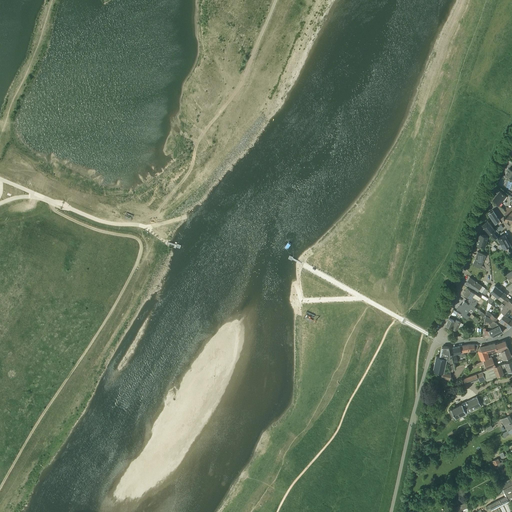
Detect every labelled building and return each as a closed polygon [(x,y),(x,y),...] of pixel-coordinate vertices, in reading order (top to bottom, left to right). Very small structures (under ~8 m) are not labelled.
[(500,206),(507,197),(500,191),(493,200),(500,206)] [(511,222),(511,211),(510,211),(506,210),(505,214),(504,214),(504,216),(503,216),(503,218),(504,218),(504,221),(506,221),(506,222),(508,223),(508,222),(510,222),(511,222)] [(493,211),(488,214),(495,223),(499,220),(493,211)] [(482,225),(491,236),(493,234),(493,233),(494,232),(493,232),(495,230),(487,220),(482,225)] [(491,236),(493,237),(494,239),(499,244),(501,244),(501,243),(508,239),(505,234),(498,238),(497,237),(497,236),(494,232),(493,233),(493,234),(491,236)] [(476,245),(484,247),(488,236),(479,234),(476,245)] [(511,256),(511,255),(511,252),(509,250),(508,250),(506,247),(511,245),(508,239),(501,243),(501,244),(503,249),(511,256)] [(472,264),(480,268),(486,255),(478,251),(476,255),(476,256),(472,264)] [(478,291),(482,285),(470,277),(466,282),(469,284),(469,285),(472,287),(478,291)] [(501,300),(502,301),(504,298),(508,301),(509,300),(505,297),(506,295),(495,286),(490,291),(501,300)] [(474,306),(480,297),(468,288),(463,294),(470,299),(468,301),(470,302),(474,306)] [(495,300),(497,298),(490,292),(489,296),(495,300)] [(511,301),(509,300),(508,301),(504,298),(502,301),(502,302),(506,304),(507,303),(509,305),(507,308),(511,311),(511,309),(511,308),(511,301)] [(471,308),(474,311),(476,308),(474,306),(470,302),(468,305),(464,301),(460,306),(457,309),(461,312),(460,314),(466,319),(469,316),(466,314),(471,308)] [(507,315),(511,311),(507,308),(509,305),(507,303),(506,304),(505,306),(503,305),(502,307),(503,308),(501,310),(507,315)] [(511,320),(504,314),(500,320),(499,321),(502,324),(503,323),(509,327),(511,323),(511,320)] [(493,328),(489,330),(486,330),(486,328),(484,327),(483,333),(483,337),(491,334),(492,337),(503,331),(499,325),(499,326),(496,322),(495,321),(489,318),(486,315),(485,320),(489,324),(493,328)] [(455,321),(449,318),(445,325),(452,328),(457,331),(457,329),(458,329),(459,327),(461,328),(463,324),(456,320),(455,321)] [(495,343),(481,347),(480,347),(478,350),(479,352),(478,352),(481,360),(489,357),(487,353),(491,352),(492,353),(498,351),(503,349),(508,347),(505,340),(495,344),(495,343)] [(455,369),(453,362),(452,356),(450,356),(449,346),(441,347),(439,357),(436,356),(433,370),(444,373),(444,372),(446,363),(449,364),(451,370),(455,369)] [(464,354),(463,352),(461,352),(460,346),(453,347),(455,355),(452,356),(453,362),(458,361),(457,357),(465,356),(465,353),(464,354)] [(501,351),(498,352),(499,356),(502,354),(502,355),(510,352),(508,347),(503,349),(503,350),(501,350),(501,351)] [(491,357),(484,361),(485,363),(487,369),(495,366),(493,362),(503,358),(504,359),(511,356),(510,352),(502,355),(502,354),(499,356),(494,357),(493,358),(492,359),(491,357)] [(495,366),(482,372),(486,380),(486,382),(503,374),(501,368),(506,366),(508,372),(511,370),(511,359),(511,360),(495,366)] [(450,380),(451,374),(450,370),(444,372),(444,373),(442,372),(441,378),(450,380)] [(465,384),(478,379),(479,382),(486,380),(482,372),(480,373),(476,374),(463,379),(465,384)] [(472,411),(471,409),(481,404),(477,397),(451,409),(448,410),(452,419),(455,418),(466,412),(467,414),(472,411)] [(511,416),(510,414),(500,420),(501,423),(502,422),(507,431),(511,428),(511,416)] [(498,458),(490,461),(492,466),(500,462),(498,458)] [(503,461),(500,462),(492,466),(494,470),(504,465),(503,461)] [(500,484),(503,489),(511,484),(511,478),(511,479),(511,478),(500,484)] [(457,484),(444,490),(446,494),(459,488),(457,484)] [(511,498),(511,484),(503,489),(476,503),(478,506),(502,493),(502,494),(504,492),(506,496),(488,505),(485,506),(487,511),(508,501),(511,498)] [(466,502),(454,508),(456,511),(457,511),(468,507),(466,502)]
